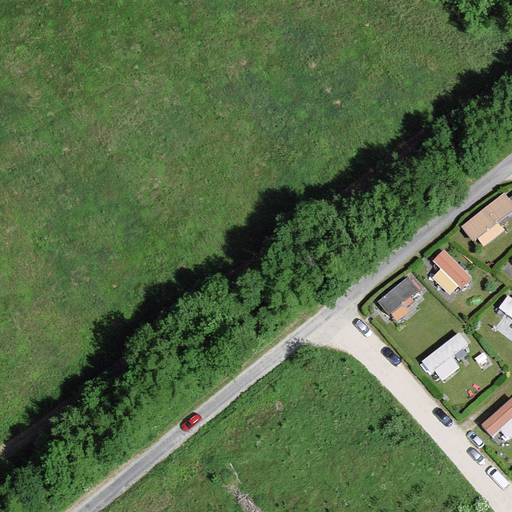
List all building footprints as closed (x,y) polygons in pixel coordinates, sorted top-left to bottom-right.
[(461,229),(472,244),(511,213),(511,205),(505,196),(461,229)] [(472,280),(444,252),(432,263),(460,291),(472,280)] [(408,279),(379,304),(390,317),(419,293),(408,279)] [(511,300),(508,297),(499,310),(511,319),(511,300)] [(459,335),(421,365),(430,377),(468,346),(459,335)] [(511,399),(481,428),(492,440),(511,421),(511,399)]
